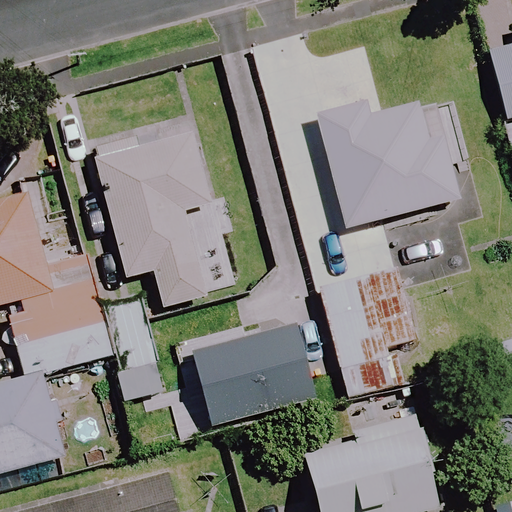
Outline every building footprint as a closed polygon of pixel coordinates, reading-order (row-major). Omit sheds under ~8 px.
[(381,117),(378,106),(318,121),(347,237),(459,210),(444,150),(439,151),(428,106),(381,117)] [(123,279),(149,274),(158,314),(209,302),(196,247),(189,213),(209,209),(193,138),(96,159),(123,279)] [(14,343),(100,323),(87,269),(47,279),(31,210),(0,217),(0,304),(4,304),(14,343)] [(345,401),(396,389),(388,355),(417,348),(401,276),(321,294),(345,401)] [(110,365),(120,406),(162,395),(142,312),(100,323),(110,365)] [(21,373),(24,386),(0,391),(0,481),(68,465),(48,380),(110,365),(100,323),(14,343),(21,373)] [(312,406),(291,330),(190,357),(211,433),(312,406)] [(306,453),(320,511),(442,511),(420,424),(306,453)] [(179,511),(169,479),(59,511),(179,511)]
